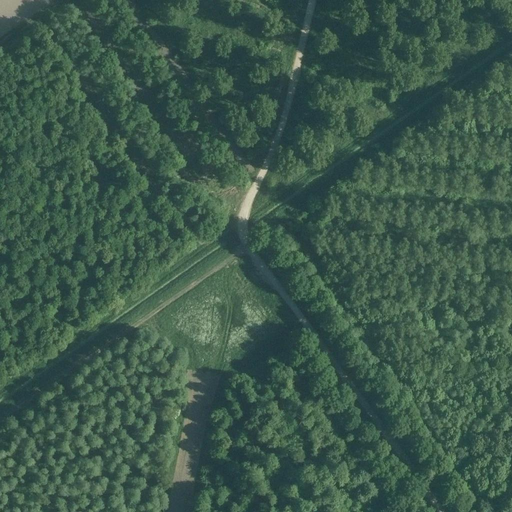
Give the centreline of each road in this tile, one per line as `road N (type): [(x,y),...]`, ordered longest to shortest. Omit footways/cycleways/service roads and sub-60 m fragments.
road 1 (track): [(245,243),(439,511)]
road 2 (track): [(311,0),(273,151),(240,224),(245,243)]
road 3 (track): [(123,0),(258,181)]
